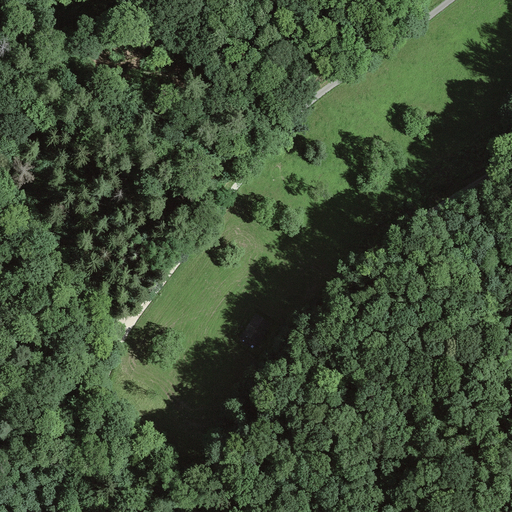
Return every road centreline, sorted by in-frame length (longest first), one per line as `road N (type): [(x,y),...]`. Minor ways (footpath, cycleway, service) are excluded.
road 1 (track): [(448,0),(316,96),(234,186),(123,333),(60,511)]
road 2 (track): [(147,511),(220,452),(305,332),(414,218),(511,154)]
road 3 (track): [(511,379),(420,402),(309,511)]
road 4 (track): [(123,333),(0,187)]
